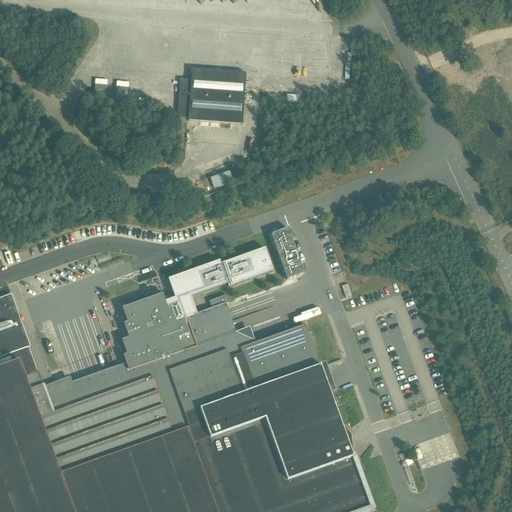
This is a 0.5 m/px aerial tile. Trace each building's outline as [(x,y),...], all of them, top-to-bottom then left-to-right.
[(188,120),(188,121),(188,122),(242,126),(246,74),(192,70),(191,81),(180,80),(177,119),(188,120)] [(230,172),(210,179),(214,189),(233,182),(230,172)] [(303,275),(287,229),(270,235),(286,281),(303,275)] [(196,315),(190,298),(227,285),(228,288),(273,272),(264,249),(220,265),(219,262),(167,280),(174,299),(170,300),(169,297),(166,298),(167,301),(161,303),(161,304),(162,307),(164,311),(167,309),(171,322),(171,323),(171,324),(172,324),(173,324),(172,323),(182,320),(196,315)] [(352,296),(348,285),(342,287),(346,298),(352,296)] [(30,348),(23,330),(22,326),(18,317),(19,317),(11,295),(0,299),(0,370),(21,364),(27,378),(37,374),(28,348),(30,348)] [(0,511),(217,511),(192,444),(209,439),(199,410),(320,366),(305,326),(240,349),(242,355),(229,359),(222,338),(232,335),(222,306),(229,304),(226,296),(209,302),(211,309),(196,315),(182,320),(172,323),(173,324),(172,324),(171,324),(171,323),(171,322),(167,309),(164,311),(162,307),(161,304),(161,303),(159,296),(148,300),(147,296),(121,306),(127,323),(123,325),(129,340),(131,341),(134,340),(135,344),(124,348),(126,355),(123,357),(127,368),(73,387),(71,381),(44,391),(37,374),(27,378),(21,364),(0,370),(0,511)] [(360,511),(372,508),(356,464),(320,366),(199,410),(209,439),(192,444),(217,511),(360,511)]
